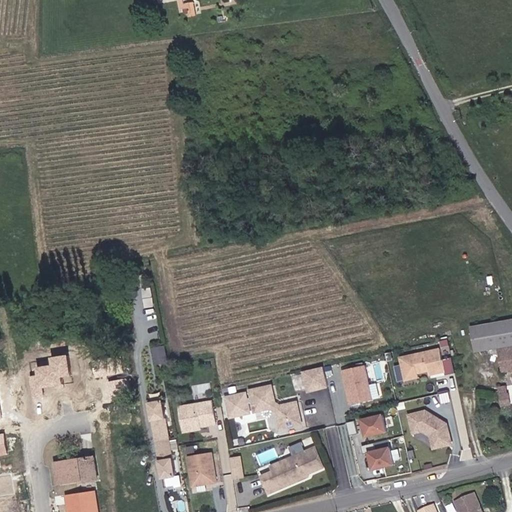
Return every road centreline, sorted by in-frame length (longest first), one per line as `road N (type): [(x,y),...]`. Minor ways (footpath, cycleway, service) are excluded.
road 1 (tertiary): [(387,0),(463,148),(511,221)]
road 2 (unknown): [(175,511),(135,286)]
road 3 (tertiary): [(301,511),(511,460)]
road 4 (residential): [(47,511),(42,434),(96,418)]
